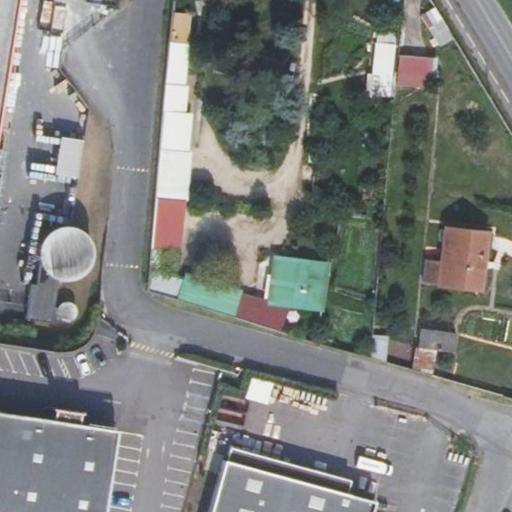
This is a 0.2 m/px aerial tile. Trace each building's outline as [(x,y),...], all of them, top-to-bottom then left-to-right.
[(0,0),(0,110),(9,55),(17,0),(0,0)] [(448,49),(431,17),(422,22),(429,35),(425,37),(435,56),(448,49)] [(370,94),(392,95),(396,31),(374,29),(370,94)] [(167,41),(161,113),(183,115),(186,95),(182,91),(187,44),(167,41)] [(398,55),(396,86),(429,88),(430,57),(398,55)] [(83,141),(62,138),(56,176),(78,179),(83,141)] [(36,286),(32,286),(28,308),(26,322),(52,326),(52,324),(58,325),(61,322),(66,324),(71,323),(75,320),(77,315),(77,310),(73,306),(69,304),(63,305),(58,310),(54,309),(57,282),(67,283),(78,279),(86,272),(91,261),(91,250),(87,240),(78,232),(70,229),(67,228),(56,229),(46,235),(39,244),(37,255),(39,266),(36,286)] [(480,291),(483,268),(478,268),(482,232),(444,228),(440,263),(425,261),(422,284),(480,291)] [(306,261),(274,257),(268,304),(299,307),(306,261)] [(147,271),(146,293),(174,299),(181,301),(183,281),(147,271)] [(364,334),(328,324),(324,339),(361,349),(364,334)] [(417,348),(414,348),(412,365),(432,368),(435,350),(452,352),(455,334),(420,330),(417,348)] [(384,335),(372,334),(370,355),(382,356),(384,335)] [(102,511),(115,431),(78,424),(78,419),(52,415),(51,421),(0,412),(0,511),(102,511)] [(229,449),(225,462),(348,495),(352,482),(229,449)] [(225,462),(223,462),(209,511),(370,511),(374,501),(348,495),(225,462)]
